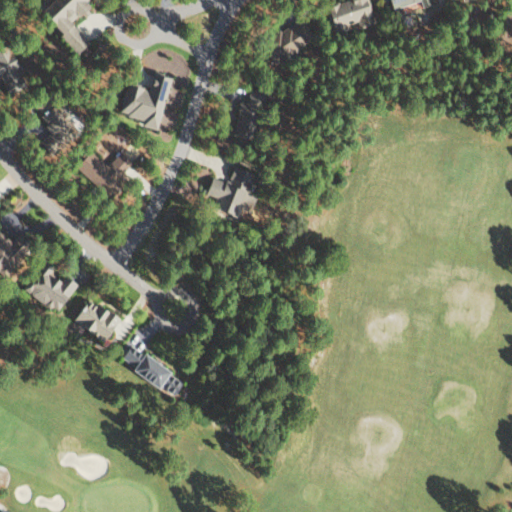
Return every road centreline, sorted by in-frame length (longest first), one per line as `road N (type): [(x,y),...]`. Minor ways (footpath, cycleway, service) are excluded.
road 1 (residential): [(112,266),(176,167),(220,25),(236,0)]
road 2 (residential): [(0,158),(71,234),(158,301)]
